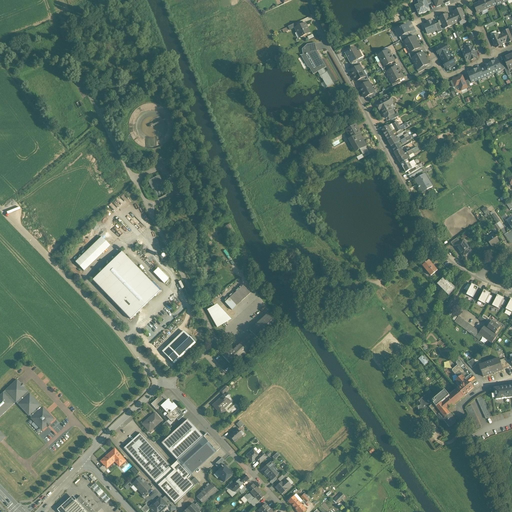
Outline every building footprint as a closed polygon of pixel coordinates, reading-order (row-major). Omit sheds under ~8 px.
[(423,1),(419,3),(420,5),(416,7),(419,14),(423,12),(423,13),(429,11),(427,5),(425,0),(423,1)] [(483,0),(480,0),(479,1),(480,3),(477,4),(480,12),(487,9),(483,0)] [(483,0),(487,9),(494,6),(491,0),(483,0)] [(461,9),(454,12),(455,15),(458,22),(458,23),(466,20),(461,9)] [(447,15),(440,18),(445,29),(452,26),(451,24),(448,17),(447,15)] [(433,21),(431,22),(428,23),(428,24),(424,25),(428,34),(437,31),(437,30),(435,25),(433,21)] [(305,24),(296,28),(301,38),(310,33),(305,24)] [(407,25),(396,31),(399,37),(407,33),(410,32),(407,25)] [(509,30),(503,33),(504,34),(507,41),(508,43),(511,41),(511,37),(509,31),(509,30)] [(498,36),(498,35),(492,37),(496,48),(502,45),(498,36)] [(410,38),(403,42),(404,43),(406,48),(417,42),(415,39),(416,38),(415,37),(414,36),(410,38)] [(417,42),(406,48),(409,53),(416,49),(420,47),(420,46),(419,45),(418,45),(417,42)] [(315,43),(307,45),(302,50),(303,55),(300,56),(302,56),(309,67),(310,66),(314,74),(313,74),(313,75),(318,72),(320,76),(322,79),(327,87),(324,89),(334,84),(327,72),(326,73),(324,69),(326,67),(322,59),(323,58),(322,58),(318,51),(319,51),(317,51),(315,43)] [(441,55),(442,58),(449,55),(447,52),(448,51),(447,50),(448,49),(446,45),(445,46),(444,44),(436,48),(437,50),(436,51),(438,55),(439,54),(440,56),(441,55)] [(473,48),(471,48),(471,47),(470,45),(469,44),(468,44),(466,44),(466,46),(466,47),(467,49),(467,50),(466,51),(466,52),(469,59),(471,59),(472,60),(476,58),(475,57),(477,56),(473,48)] [(355,50),(351,52),(350,52),(350,51),(346,53),(348,57),(347,57),(350,63),(351,63),(357,60),(363,57),(360,53),(357,55),(355,50)] [(385,52),(378,56),(381,62),(391,56),(390,53),(390,52),(389,51),(388,50),(385,52)] [(419,55),(412,58),(412,59),(415,64),(426,58),(424,56),(424,55),(424,53),(423,53),(419,55)] [(450,57),(449,55),(442,58),(444,61),(443,61),(444,63),(443,64),(445,68),(446,67),(447,69),(455,64),(454,63),(455,62),(453,58),(452,59),(451,57),(450,57)] [(511,69),(511,62),(509,55),(503,58),(507,67),(509,71),(511,69)] [(391,56),(381,62),(384,67),(391,63),(394,61),(395,60),(394,59),(393,58),(391,56)] [(426,58),(415,64),(418,69),(425,66),(429,64),(429,63),(428,61),(427,61),(426,58)] [(499,62),(498,60),(492,63),(496,72),(501,70),(502,70),(499,62)] [(496,72),(492,63),(485,66),(486,68),(489,75),(490,75),(496,72)] [(353,69),(350,71),(350,72),(351,74),(352,74),(353,76),(363,71),(360,66),(353,69)] [(394,68),(387,72),(387,73),(390,78),(400,72),(399,70),(399,68),(398,67),(397,67),(394,68)] [(481,70),(480,68),(474,71),(478,80),(484,77),(481,70)] [(363,71),(353,76),(355,79),(354,80),(355,82),(356,82),(359,80),(366,77),(366,76),(363,71)] [(478,80),(474,71),(468,73),(469,75),(472,82),(478,80)] [(400,72),(390,78),(392,83),(393,83),(400,79),(403,78),(403,76),(403,75),(401,74),(400,72)] [(465,82),(462,76),(453,80),(456,86),(459,85),(461,91),(467,88),(468,88),(465,82)] [(362,86),(359,87),(359,88),(360,90),(361,90),(362,93),(372,88),(369,82),(362,86)] [(372,88),(362,93),(363,95),(363,96),(364,98),(365,98),(368,97),(375,93),(372,88)] [(382,102),(377,105),(380,110),(381,109),(386,118),(394,114),(389,105),(393,103),(393,101),(392,98),(390,97),(387,99),(382,102)] [(169,104),(162,100),(156,99),(148,100),(140,104),(135,110),(131,119),(131,127),(134,135),(140,141),(145,144),(153,146),(160,146),(168,143),(172,139),(176,132),(178,123),(177,115),(175,110),(169,104)] [(388,125),(381,129),(385,135),(392,132),(391,129),(389,126),(388,125)] [(357,129),(351,132),(354,138),(349,140),(355,152),(360,150),(365,147),(365,146),(361,139),(362,138),(357,129)] [(392,132),(385,135),(388,141),(395,138),(393,134),(392,132)] [(388,141),(388,142),(391,147),(398,143),(396,140),(397,140),(395,138),(388,141)] [(398,143),(391,147),(394,153),(395,153),(402,149),(399,145),(398,143)] [(365,147),(360,150),(363,155),(368,152),(365,147)] [(402,149),(395,153),(394,153),(398,159),(405,155),(404,153),(402,149)] [(405,155),(398,159),(401,164),(408,160),(406,157),(405,155)] [(410,164),(408,160),(401,164),(406,173),(408,172),(409,175),(408,176),(411,174),(421,168),(422,168),(422,167),(420,169),(418,166),(417,166),(414,161),(410,164)] [(421,168),(411,174),(413,178),(423,172),(421,168)] [(425,174),(415,180),(419,187),(418,188),(419,188),(420,188),(423,193),(432,187),(425,174)] [(157,175),(145,180),(149,189),(161,184),(157,175)] [(485,206),(481,209),(486,217),(490,214),(485,206)] [(230,223),(225,226),(232,239),(237,237),(230,223)] [(494,234),(489,237),(488,235),(485,238),(492,248),(497,245),(496,244),(499,241),(494,234)] [(101,237),(93,246),(100,253),(109,245),(101,237)] [(463,241),(456,246),(463,256),(470,251),(463,241)] [(93,246),(75,262),(84,271),(101,254),(100,253),(93,246)] [(159,291),(122,252),(92,280),(130,319),(159,291)] [(438,271),(429,261),(428,262),(427,262),(424,264),(424,265),(423,266),(431,276),(438,271)] [(449,283),(444,278),(437,284),(448,296),(455,289),(454,288),(455,288),(450,282),(449,283)] [(479,288),(472,284),(469,290),(466,295),(473,298),(479,288)] [(243,286),(229,298),(236,306),(250,293),(243,286)] [(484,290),(478,301),(482,303),(481,303),(482,303),(485,305),(491,294),(484,290)] [(498,295),(492,306),(499,309),(504,299),(498,295)] [(236,306),(229,298),(225,303),(232,310),(236,306)] [(205,309),(215,327),(227,321),(217,303),(205,309)] [(478,319),(484,323),(489,318),(481,313),(478,319)] [(267,314),(249,331),(251,333),(259,342),(278,325),(267,314)] [(480,332),(459,317),(455,322),(476,338),(479,334),(480,332)] [(492,321),(487,328),(485,326),(480,332),(479,334),(492,343),(498,335),(496,334),(498,331),(500,327),(492,321)] [(195,343),(183,331),(162,351),(174,364),(195,343)] [(251,333),(233,350),(241,359),(259,342),(251,333)] [(415,341),(408,333),(405,336),(412,344),(415,341)] [(231,351),(229,349),(222,355),(232,367),(241,359),(233,350),(231,351)] [(423,357),(422,356),(419,359),(424,366),(428,363),(427,362),(429,361),(424,356),(423,357)] [(473,359),(467,363),(472,368),(477,364),(473,359)] [(499,359),(479,366),(483,377),(503,370),(501,363),(499,359)] [(507,361),(501,363),(503,370),(510,367),(507,361)] [(468,371),(466,373),(459,365),(458,365),(452,370),(452,371),(458,378),(462,375),(469,383),(475,379),(473,376),(472,376),(468,371)] [(469,383),(462,375),(458,378),(456,381),(459,385),(456,387),(458,389),(464,397),(468,394),(467,393),(473,388),(469,383)] [(29,394),(27,392),(17,380),(5,391),(3,393),(0,395),(0,443),(5,438),(0,432),(0,417),(14,405),(14,404),(16,402),(18,405),(29,416),(32,418),(33,420),(33,421),(35,423),(36,422),(39,426),(38,426),(40,429),(41,428),(42,429),(45,426),(46,427),(50,423),(49,422),(52,420),(51,418),(52,418),(50,415),(49,416),(46,413),(47,412),(44,410),(42,408),(42,409),(40,406),(40,405),(30,394),(29,394)] [(225,386),(220,391),(223,394),(228,389),(225,386)] [(511,386),(495,389),(496,400),(511,397),(511,386)] [(454,391),(445,390),(435,398),(432,401),(436,407),(442,402),(448,410),(449,410),(464,397),(458,389),(454,391)] [(436,407),(432,401),(435,398),(430,391),(418,401),(421,405),(418,407),(419,410),(420,412),(423,413),(429,408),(437,416),(441,413),(441,412),(436,407)] [(224,395),(212,405),(221,415),(226,411),(224,409),(231,403),(224,395)] [(165,402),(160,396),(151,404),(156,410),(165,402)] [(482,397),(476,399),(486,420),(492,417),(482,397)] [(172,405),(169,401),(168,400),(161,406),(164,409),(168,414),(166,416),(172,422),(176,419),(180,415),(177,412),(179,410),(173,404),(172,405)] [(442,402),(436,407),(441,412),(441,413),(445,418),(450,414),(449,410),(448,410),(442,402)] [(472,406),(466,409),(473,425),(479,423),(472,406)] [(155,413),(142,424),(149,432),(161,421),(155,413)] [(441,413),(437,416),(441,422),(444,420),(446,419),(445,418),(441,413)] [(456,423),(450,414),(445,418),(446,419),(444,420),(450,427),(456,423)] [(187,420),(161,443),(177,460),(203,437),(187,420)] [(166,421),(163,425),(168,430),(171,427),(166,421)] [(237,429),(228,436),(234,442),(242,435),(244,434),(241,431),(239,432),(237,429)] [(171,467),(140,433),(128,444),(127,442),(125,444),(126,446),(124,448),(154,482),(171,467)] [(220,448),(208,435),(205,435),(203,437),(213,448),(216,452),(220,448)] [(203,437),(177,460),(177,461),(187,472),(190,475),(216,452),(213,448),(203,437)] [(114,449),(100,461),(103,465),(107,468),(115,461),(119,466),(125,461),(114,449)] [(255,453),(252,450),(249,453),(250,455),(248,457),(252,462),(255,459),(259,463),(266,457),(260,450),(258,450),(255,453)] [(222,458),(216,463),(218,466),(222,463),(224,461),(222,458)] [(177,461),(171,467),(154,482),(175,504),(194,486),(187,478),(190,476),(190,475),(187,472),(177,461)] [(270,462),(261,471),(266,476),(267,476),(271,480),(278,474),(272,468),(274,466),(270,462)] [(222,463),(218,466),(217,467),(219,470),(215,473),(216,473),(213,475),(217,479),(219,477),(224,482),(233,475),(222,463)] [(103,465),(99,468),(104,473),(108,469),(107,468),(103,465)] [(90,476),(95,483),(98,480),(92,473),(90,476)] [(244,475),(239,480),(242,484),(243,485),(249,479),(244,475)] [(136,480),(133,484),(138,489),(145,483),(140,477),(136,480)] [(195,478),(190,482),(194,486),(199,482),(195,478)] [(281,481),(275,487),(282,494),(287,489),(286,488),(288,486),(288,487),(291,485),(286,480),(282,483),(281,481)] [(232,482),(225,488),(227,491),(230,488),(234,484),(232,482)] [(234,484),(230,488),(234,492),(235,492),(239,488),(240,487),(236,482),(234,484)] [(145,483),(138,489),(143,495),(147,492),(151,489),(145,483)] [(218,491),(211,484),(196,497),(203,505),(218,491)] [(253,484),(251,486),(250,485),(247,488),(248,489),(247,489),(251,493),(253,495),(259,490),(253,484)] [(259,490),(253,495),(255,498),(258,501),(264,496),(259,490)] [(172,502),(166,495),(162,499),(168,506),(172,502)] [(94,511),(80,496),(75,501),(84,511),(94,511)] [(293,496),(288,501),(294,508),(300,503),(293,496)] [(84,511),(75,501),(71,497),(57,510),(58,511),(84,511)] [(160,498),(149,508),(152,511),(160,511),(168,506),(162,499),(160,498)] [(200,511),(203,509),(197,503),(194,506),(199,511),(200,511)] [(303,511),(306,510),(300,503),(294,508),(297,511),(303,511)]
